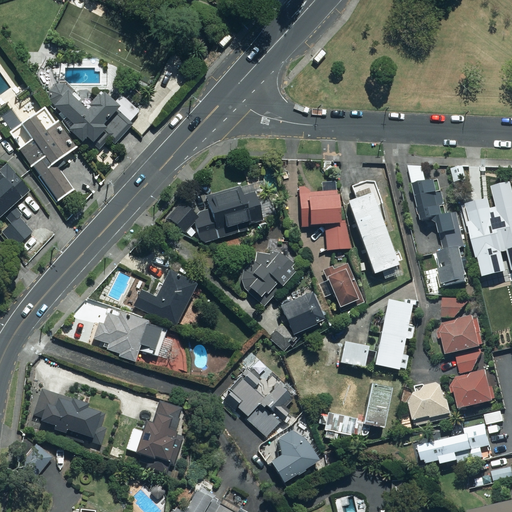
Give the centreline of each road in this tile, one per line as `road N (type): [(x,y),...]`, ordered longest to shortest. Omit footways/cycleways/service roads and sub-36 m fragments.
road 1 (secondary): [(220,103),(44,298),(0,363)]
road 2 (residential): [(220,103),(313,125),(511,131)]
road 3 (secondary): [(315,0),(220,103)]
